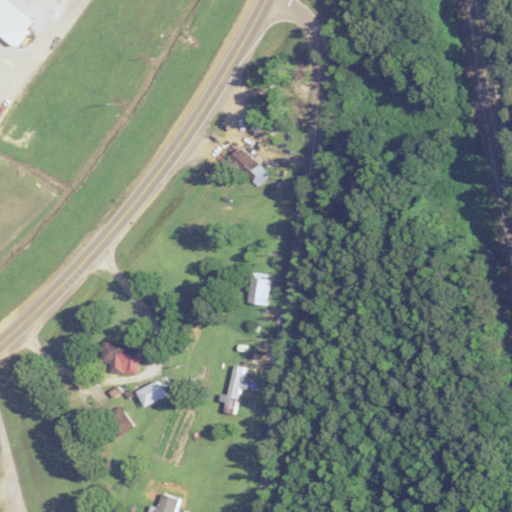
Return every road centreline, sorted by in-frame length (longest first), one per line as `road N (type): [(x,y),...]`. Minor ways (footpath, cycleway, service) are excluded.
road 1 (residential): [(280,0),(313,30),(319,88),(263,511)]
road 2 (trunk): [(0,343),(151,181),(237,55),(264,0)]
road 3 (primary): [(511,225),(475,0)]
